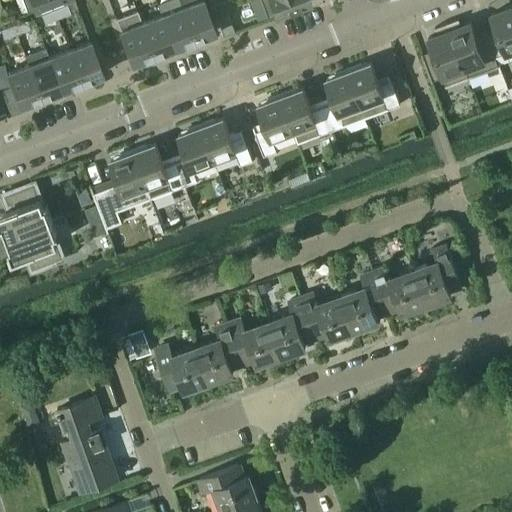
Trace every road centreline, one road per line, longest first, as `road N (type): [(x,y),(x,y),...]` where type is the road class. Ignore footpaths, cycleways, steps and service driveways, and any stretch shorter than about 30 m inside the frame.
road 1 (residential): [(142,442),(105,340),(114,319),(432,202),(448,201),(461,212),(501,313)]
road 2 (residential): [(0,160),(359,25)]
road 3 (residential): [(265,398),(501,313)]
road 4 (residential): [(142,442),(265,398)]
road 5 (residential): [(307,511),(265,398)]
